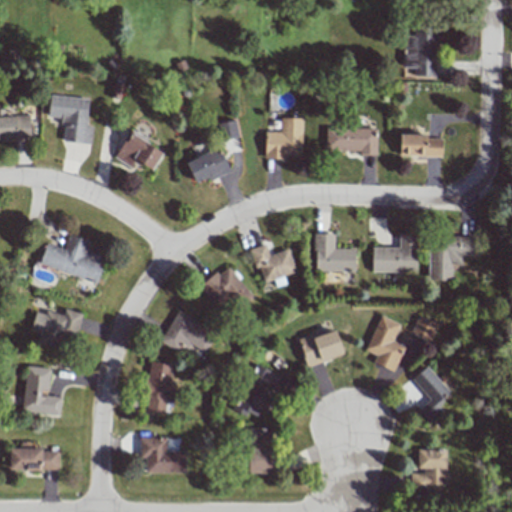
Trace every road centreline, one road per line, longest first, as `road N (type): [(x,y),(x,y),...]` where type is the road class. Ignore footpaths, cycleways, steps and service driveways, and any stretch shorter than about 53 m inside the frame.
road 1 (residential): [(487,199),(303,196),(245,211),(197,237),(143,290),(115,343),(101,407),(100,511)]
road 2 (residential): [(487,199),(486,0)]
road 3 (residential): [(173,257),(106,200),(53,182),(0,178)]
